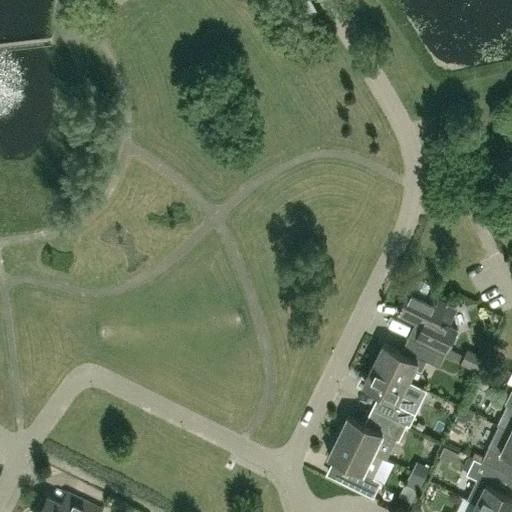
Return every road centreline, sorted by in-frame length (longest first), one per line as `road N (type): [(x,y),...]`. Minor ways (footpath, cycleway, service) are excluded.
road 1 (residential): [(290,471),(418,185),(417,155),(327,0)]
road 2 (residential): [(290,471),(87,376),(66,392),(24,453)]
